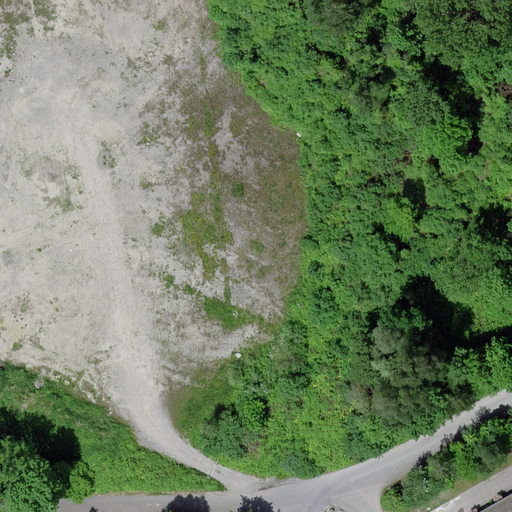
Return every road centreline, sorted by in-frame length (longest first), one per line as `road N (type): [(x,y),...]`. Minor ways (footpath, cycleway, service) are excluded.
road 1 (unclassified): [(309,498),(0,511)]
road 2 (track): [(257,502),(248,488),(154,432),(133,346)]
